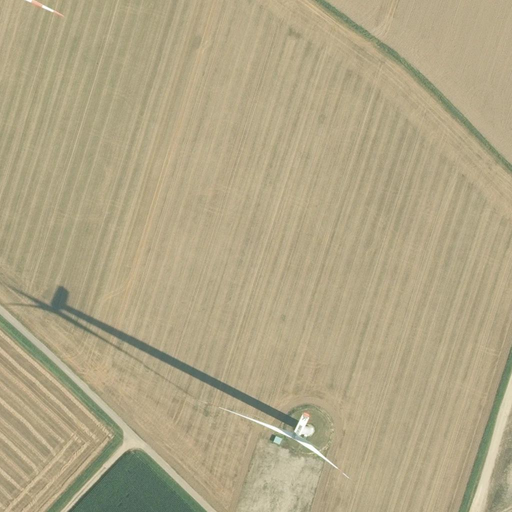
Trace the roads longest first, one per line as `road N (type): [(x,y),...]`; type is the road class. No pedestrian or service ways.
road 1 (track): [(0,312),(210,511)]
road 2 (track): [(321,0),(388,49),(511,166)]
road 3 (track): [(471,511),(511,388)]
